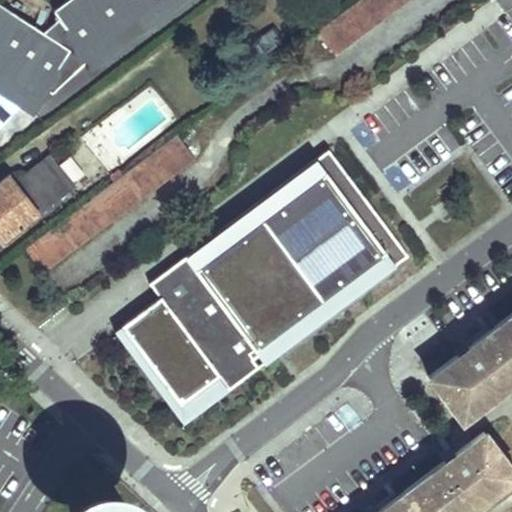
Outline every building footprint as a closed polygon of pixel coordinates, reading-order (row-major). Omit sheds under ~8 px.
[(43,33),(0,3),(0,88),(31,109),(44,89),(52,94),(89,60),(92,64),(176,0),(67,0),(52,11),(58,18),(43,33)] [(406,0),(358,0),(317,31),(335,54),(406,0)] [(177,134),(26,247),(43,270),(194,158),(177,134)] [(182,421),(406,259),(328,152),(147,284),(159,300),(116,331),(182,421)] [(0,236),(3,240),(73,184),(50,155),(14,183),(7,175),(0,180),(0,236)] [(511,312),(428,375),(461,419),(511,380),(511,312)] [(462,511),(511,475),(511,468),(482,428),(370,511),(462,511)] [(112,502),(102,501),(92,503),(83,508),(79,511),(128,511),(121,506),(112,502)]
